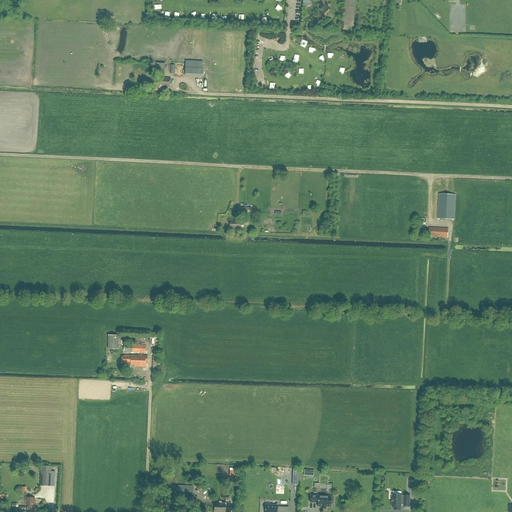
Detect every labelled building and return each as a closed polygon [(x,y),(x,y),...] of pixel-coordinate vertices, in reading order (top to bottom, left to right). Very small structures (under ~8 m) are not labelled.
[(185,67),(185,75),(202,75),(202,67),(185,67)] [(154,77),(154,87),(170,88),(170,78),(154,77)] [(439,194),(437,219),(454,220),(456,195),(439,194)] [(230,220),(230,229),(241,229),(241,221),(237,221),(237,220),(230,220)] [(429,228),(429,236),(434,236),(434,237),(448,238),(448,229),(429,228)] [(118,336),(107,336),(107,349),(118,349),(118,336)] [(145,346),(133,345),(133,344),(124,344),(123,353),(130,353),(130,352),(134,353),(145,353),(145,346)] [(130,356),(124,356),(124,357),(122,357),(122,363),(127,363),(127,364),(130,364),(130,365),(134,365),(134,367),(147,367),(147,356),(130,355),(130,356)] [(50,487),(51,467),(41,466),(40,486),(50,487)] [(178,486),(178,496),(193,497),(193,487),(178,486)] [(394,510),(401,510),(401,505),(404,505),(404,506),(409,506),(410,496),(404,496),(401,496),(401,495),(392,495),(392,506),(394,506),(394,510)] [(333,497),(328,497),(310,496),(310,502),(317,503),(317,506),(321,506),(321,507),(325,508),(325,506),(330,507),(330,501),(333,502),(333,497)] [(34,509),(35,506),(34,506),(35,498),(25,498),(25,508),(23,507),(23,505),(20,505),(19,511),(33,511),(34,509)] [(230,511),(231,503),(214,503),(213,511),(230,511)]
